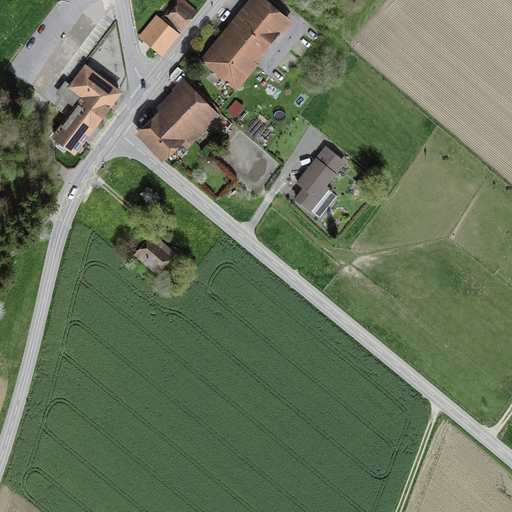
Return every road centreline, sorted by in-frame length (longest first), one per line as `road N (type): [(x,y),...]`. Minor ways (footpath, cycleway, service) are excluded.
road 1 (tertiary): [(116,131),(511,459)]
road 2 (tertiary): [(0,459),(61,228),(116,131)]
